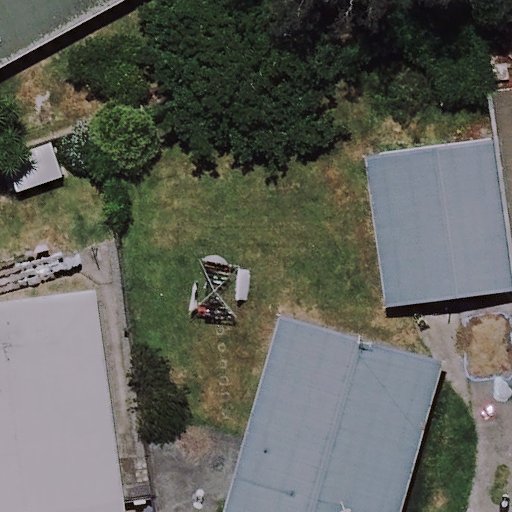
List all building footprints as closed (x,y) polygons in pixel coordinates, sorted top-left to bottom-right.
[(0,0),(0,74),(136,0),(0,0)] [(511,95),(497,97),(511,214),(511,95)] [(492,132),(366,145),(382,306),(509,294),(492,132)] [(0,511),(119,511),(91,300),(0,312),(0,511)] [(398,511),(435,368),(276,327),(228,511),(398,511)]
